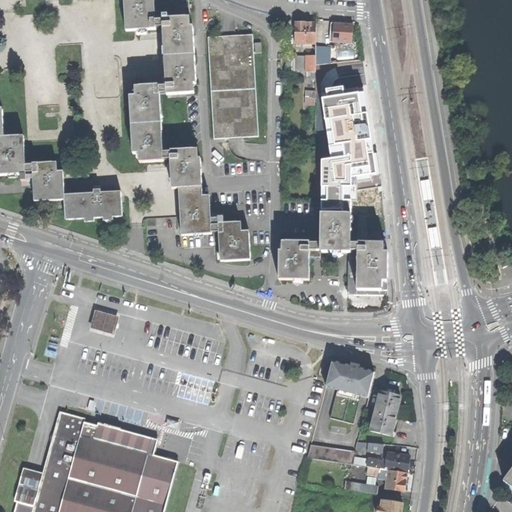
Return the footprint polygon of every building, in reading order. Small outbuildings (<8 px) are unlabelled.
[(156,27),(163,27),(164,41),(164,56),(194,54),(193,27),(190,27),(190,17),(168,19),(163,19),(162,19),(162,21),(156,21),(154,0),(123,0),(125,30),(156,29),(156,27)] [(162,19),(163,19),(163,16),(168,16),(168,19),(190,17),(188,0),(154,0),(156,21),(162,21),(162,19)] [(295,44),(315,44),(315,23),(305,23),(295,23),(295,44)] [(332,42),(351,43),(352,34),(352,25),(334,24),(333,29),(330,29),(330,36),(333,36),(332,42)] [(244,138),(259,137),(253,34),(239,35),(244,138)] [(222,36),(227,139),(244,138),(239,35),(222,36)] [(227,139),(222,36),(208,37),(214,139),(227,139)] [(316,48),(316,56),(315,65),(320,65),(326,64),(327,48),(316,48)] [(294,71),(295,54),(286,53),(285,69),(294,71)] [(165,71),(166,86),(159,86),(159,85),(135,86),(135,96),(129,96),(131,125),(161,123),(160,94),(167,93),(167,95),(194,93),(194,84),(196,84),(194,54),(164,56),(165,71)] [(294,71),(306,72),(306,56),(295,54),(294,71)] [(306,72),(315,72),(315,65),(316,56),(306,56),(306,72)] [(378,155),(361,60),(321,66),(318,146),(368,143),(370,155),(378,155)] [(305,105),(315,105),(315,92),(306,92),(305,105)] [(201,187),(200,159),(198,159),(197,150),(170,151),(170,152),(163,153),(161,123),(131,125),(132,153),(138,153),(139,163),(163,161),(163,160),(170,159),(171,173),(171,188),(178,188),(201,187)] [(33,172),(35,202),(64,200),(64,196),(63,171),(57,172),(56,163),(32,164),(32,166),(25,166),(24,136),(4,137),(0,137),(0,175),(5,176),(26,174),(26,173),(33,172)] [(318,163),(368,157),(366,144),(316,150),(318,163)] [(353,200),(382,198),(381,189),(380,180),(352,182),(353,200)] [(353,200),(352,182),(324,185),(325,201),(325,203),(342,201),(353,200)] [(218,226),(210,226),(210,212),(209,197),(202,197),(201,187),(178,188),(181,236),(211,235),(211,233),(219,233),(220,262),(250,261),(249,232),(241,232),(241,223),(218,224),(218,226)] [(93,194),(64,196),(64,200),(66,220),(122,217),(120,192),(101,193),(93,194)] [(342,211),(342,201),(325,203),(325,201),(318,202),(318,211),(342,211)] [(350,251),(350,244),(350,215),(320,215),(320,244),(320,251),(320,253),(334,253),(350,253),(350,251)] [(309,280),(309,257),(309,251),(309,244),(309,242),(281,242),(281,252),(279,252),(279,280),(292,280),(309,280)] [(383,244),(357,244),(350,244),(350,251),(352,251),(352,262),(348,262),(347,295),(366,295),(386,295),(386,253),(383,253),(383,244)] [(121,316),(97,309),(91,327),(116,334),(121,316)] [(357,364),(351,363),(350,366),(332,362),(326,387),(337,390),(361,396),(368,398),(374,372),(364,369),(365,366),(357,364)] [(324,366),(321,377),(327,378),(330,367),(324,366)] [(337,390),(330,418),(353,424),(361,396),(337,390)] [(375,410),(396,416),(398,406),(401,396),(380,391),(375,410)] [(396,416),(375,410),(370,431),(391,436),(392,432),(394,423),(396,416)] [(164,511),(178,462),(160,457),(154,455),(157,443),(103,428),(84,423),(85,419),(60,412),(54,430),(53,435),(52,440),(42,476),(34,473),(26,471),(17,503),(14,511),(164,511)] [(367,451),(382,453),(383,445),(357,442),(357,446),(367,447),(367,451)] [(311,445),(307,458),(352,464),(355,451),(311,445)] [(377,460),(376,463),(387,464),(388,453),(386,453),(385,458),(382,458),(382,460),(377,460)] [(408,464),(410,456),(388,453),(387,464),(386,469),(407,472),(408,464)] [(368,467),(376,468),(376,463),(377,460),(375,459),(374,460),(363,458),(362,466),(368,467)] [(511,466),(503,480),(511,486),(511,466)] [(379,475),(380,469),(376,468),(368,467),(367,474),(379,475)] [(406,482),(407,472),(386,469),(380,469),(379,475),(379,478),(388,479),(387,488),(405,491),(406,482)] [(360,483),(359,491),(377,494),(378,486),(360,483)] [(361,493),(359,500),(374,502),(376,496),(361,493)] [(377,511),(401,511),(403,503),(383,500),(382,506),(378,506),(377,511)]
